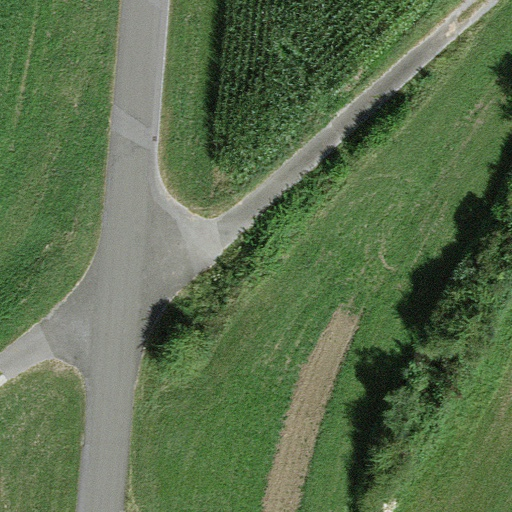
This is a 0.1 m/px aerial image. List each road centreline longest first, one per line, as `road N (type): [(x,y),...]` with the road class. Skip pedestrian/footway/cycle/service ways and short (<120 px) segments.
road 1 (track): [(0,370),(211,240),(484,0)]
road 2 (unclassified): [(103,511),(146,0)]
